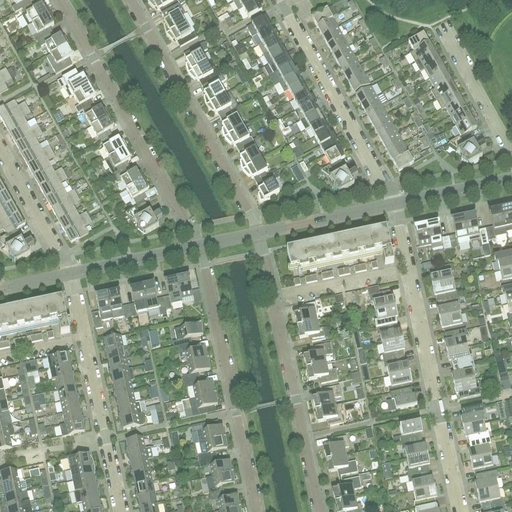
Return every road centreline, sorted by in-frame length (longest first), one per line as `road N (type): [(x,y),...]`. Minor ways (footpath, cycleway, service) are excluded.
road 1 (residential): [(457,511),(394,202)]
road 2 (residential): [(320,511),(257,232)]
road 3 (residential): [(199,245),(59,0)]
road 4 (residential): [(254,511),(199,245)]
road 5 (residential): [(257,232),(131,0)]
road 6 (residential): [(121,511),(70,273)]
road 7 (residential): [(394,202),(279,0)]
road 8 (residential): [(511,152),(441,24)]
road 9 (residential): [(70,273),(0,146)]
road 10 (residential): [(257,232),(394,202)]
road 11 (unknown): [(407,266),(271,297)]
road 12 (residential): [(70,273),(199,245)]
road 13 (residential): [(394,202),(511,176)]
